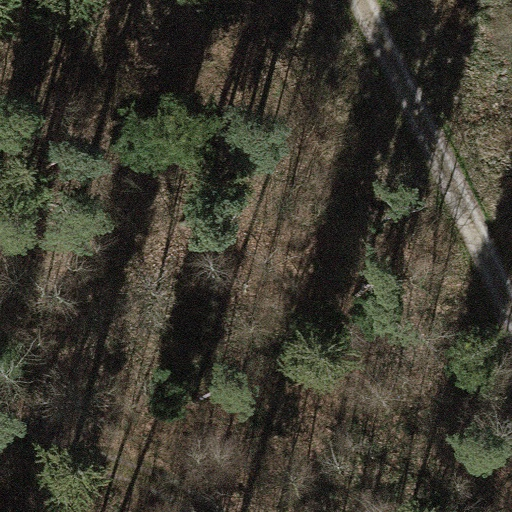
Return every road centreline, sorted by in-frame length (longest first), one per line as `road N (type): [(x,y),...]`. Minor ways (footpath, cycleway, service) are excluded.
road 1 (track): [(361,0),(511,290)]
road 2 (track): [(214,511),(185,489),(0,427)]
